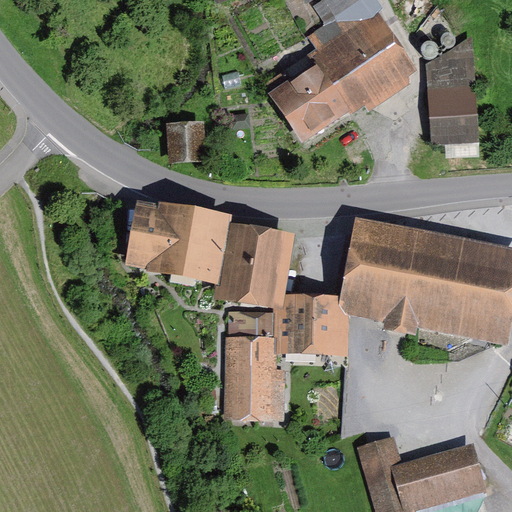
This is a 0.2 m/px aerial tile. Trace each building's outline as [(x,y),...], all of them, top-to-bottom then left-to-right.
[(375,0),(326,0),(349,32),(381,9),(375,0)] [(264,95),(302,150),(414,73),(376,18),(264,95)] [(477,81),(431,83),(433,150),(479,149),(477,81)] [(204,126),(166,129),(169,165),(207,161),(204,126)] [(232,224),(137,206),(125,270),(219,288),(232,224)] [(511,314),(511,252),(357,223),(339,318),(505,350),(511,314)] [(270,300),(282,235),(233,226),(222,291),(270,300)] [(274,352),(334,354),(335,301),(275,299),(274,352)] [(272,343),(224,343),(225,423),(273,422),(272,343)] [(470,450),(399,470),(392,443),(358,452),(374,511),(445,511),(484,501),(470,450)]
